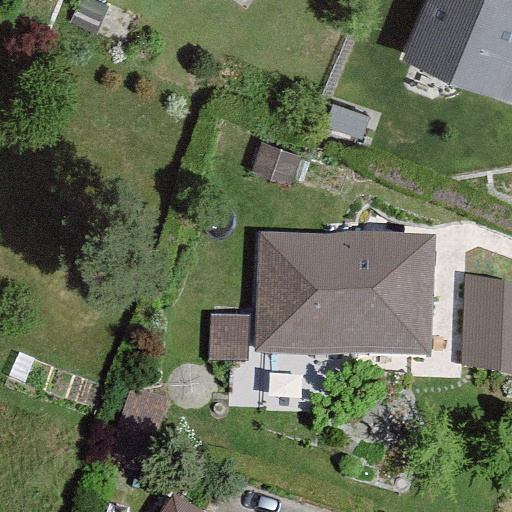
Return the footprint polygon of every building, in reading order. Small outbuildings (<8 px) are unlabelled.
[(511,102),(511,0),(429,0),(406,66),(511,104),(511,102)] [(304,153),(264,138),(253,167),(293,182),(304,153)] [(429,249),(258,245),(255,371),(426,375),(429,249)] [(511,283),(465,276),(463,366),(511,376),(511,283)] [(249,316),(213,314),(211,359),(247,360),(249,316)]
